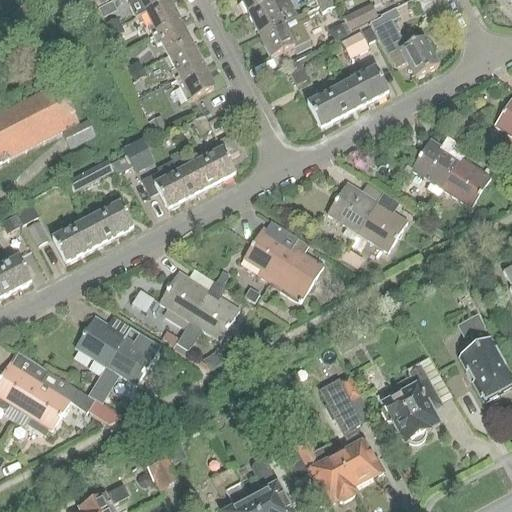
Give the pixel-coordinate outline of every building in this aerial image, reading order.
[(123,0),(134,21),(144,16),(168,3),(166,0),(123,0)] [(237,0),(247,18),(283,0),(237,0)] [(297,20),(294,14),(286,0),(283,0),(247,18),(258,39),(285,26),(297,20)] [(328,0),(316,0),(313,2),(317,10),(330,3),(328,0)] [(511,0),(508,4),(509,5),(499,16),(506,22),(511,16),(511,0)] [(179,26),(168,3),(144,16),(151,29),(147,31),(152,41),(179,26)] [(330,3),(317,10),(320,17),(334,11),(330,3)] [(369,7),(343,22),(350,34),(376,20),(369,7)] [(386,15),(379,19),(380,20),(371,25),(395,72),(405,66),(414,83),(438,71),(423,42),(405,52),(386,15)] [(270,63),(293,51),(309,43),(302,29),(310,24),(306,16),(297,20),(285,26),(258,39),(270,63)] [(104,27),(108,35),(119,29),(115,21),(104,27)] [(190,47),(179,26),(152,41),(156,49),(160,47),(166,60),(190,47)] [(123,36),(119,29),(108,35),(112,42),(123,36)] [(376,42),(369,30),(360,35),(367,47),(376,42)] [(359,36),(340,46),(349,63),(368,53),(359,36)] [(170,75),(175,85),(202,71),(190,47),(166,60),(173,73),(170,75)] [(127,71),(131,78),(142,73),(138,65),(127,71)] [(288,73),(296,89),(308,83),(299,66),(288,73)] [(214,93),(202,71),(175,85),(186,107),(214,93)] [(339,90),(353,115),(387,97),(374,72),(339,90)] [(146,79),(142,73),(131,78),(135,85),(146,79)] [(57,86),(0,115),(0,165),(78,125),(57,86)] [(319,133),(353,115),(339,90),(306,108),(319,133)] [(511,98),(494,128),(511,139),(511,98)] [(191,124),(200,140),(212,134),(203,118),(191,124)] [(159,120),(147,126),(153,138),(165,132),(159,120)] [(86,124),(60,137),(68,152),(93,139),(86,124)] [(187,171),(200,196),(235,177),(226,161),(238,154),(229,138),(206,150),(210,159),(187,171)] [(438,196),(442,191),(460,161),(466,152),(447,140),(441,149),(430,142),(411,172),(432,185),(428,190),(438,196)] [(142,144),(123,154),(134,174),(153,165),(142,144)] [(511,157),(503,151),(496,162),(506,168),(511,158),(511,157)] [(178,176),(187,171),(178,154),(170,159),(172,164),(177,174),(178,176)] [(124,174),(131,171),(125,160),(118,163),(124,174)] [(460,161),(442,191),(472,209),(490,180),(460,161)] [(116,179),(124,174),(118,163),(98,174),(109,194),(120,188),(116,179)] [(167,213),(200,196),(187,171),(178,176),(177,174),(172,164),(157,172),(159,175),(141,184),(149,200),(158,196),(167,213)] [(327,216),(358,235),(383,196),(367,186),(361,196),(346,186),(327,216)] [(358,235),(388,254),(406,224),(393,216),(399,206),(383,196),(358,235)] [(96,217),(84,224),(98,250),(133,232),(119,205),(110,210),(107,205),(93,213),(96,217)] [(31,208),(16,216),(22,228),(37,220),(31,208)] [(0,225),(6,237),(22,228),(16,216),(0,224),(0,225)] [(64,268),(98,250),(84,224),(76,228),(74,223),(60,231),(62,235),(50,242),(64,268)] [(48,244),(37,225),(25,232),(36,251),(48,244)] [(256,279),(270,287),(298,243),(270,226),(266,232),(263,230),(243,261),(261,272),(256,279)] [(298,243),(270,287),(268,289),(299,308),(324,268),(303,256),(308,249),(298,243)] [(363,264),(347,253),(340,264),(356,275),(363,264)] [(0,270),(0,302),(31,286),(18,261),(0,270)] [(511,291),(509,292),(511,296),(511,268),(502,274),(511,291)] [(209,295),(215,285),(194,272),(188,282),(178,275),(170,288),(166,286),(163,291),(166,293),(156,309),(165,315),(162,320),(184,334),(209,295)] [(222,275),(216,285),(223,289),(229,280),(222,275)] [(250,290),(242,302),(253,308),(260,296),(250,290)] [(144,291),(136,305),(151,313),(159,298),(144,291)] [(209,295),(184,334),(178,342),(174,349),(186,357),(199,335),(218,347),(239,314),(209,295)] [(478,318),(459,329),(465,341),(470,338),(478,352),(461,362),(484,405),(511,390),(511,384),(483,330),(484,330),(478,318)] [(95,320),(76,351),(95,363),(88,372),(100,380),(102,375),(125,339),(95,320)] [(272,335),(272,325),(264,325),(264,335),(272,335)] [(149,356),(155,348),(130,331),(125,339),(102,375),(128,392),(132,386),(136,389),(155,360),(149,356)] [(172,338),(167,347),(173,350),(174,349),(178,342),(172,338)] [(10,407),(22,415),(48,374),(18,356),(12,366),(10,365),(0,381),(0,410),(3,412),(8,411),(10,407)] [(383,410),(380,414),(386,425),(391,424),(392,427),(393,426),(404,448),(429,434),(428,433),(438,427),(431,414),(442,409),(421,369),(407,377),(414,391),(382,408),(383,410)] [(84,418),(94,403),(48,374),(22,415),(52,434),(68,408),(84,418)] [(81,375),(81,386),(91,386),(91,376),(81,375)] [(350,380),(322,395),(328,407),(324,409),(332,424),(336,422),(352,453),(335,462),(351,493),(352,492),(385,475),(378,462),(377,461),(373,463),(364,446),(363,446),(355,431),(362,427),(350,405),(360,399),(350,380)] [(121,421),(101,408),(94,403),(86,415),(107,428),(121,421)] [(273,452),(260,429),(247,437),(259,460),(273,452)] [(186,461),(177,444),(164,451),(173,468),(186,461)] [(306,444),(295,450),(327,509),(337,504),(337,505),(343,506),(352,501),(354,497),(352,492),(351,493),(335,462),(328,449),(313,457),(306,444)] [(152,474),(168,465),(161,453),(140,464),(147,477),(152,474)] [(248,505),(251,511),(288,511),(288,510),(291,509),(286,501),(283,503),(273,484),(275,483),(263,462),(251,468),(253,473),(252,474),(264,496),(249,504),(248,505)] [(178,483),(168,465),(152,474),(162,492),(178,483)] [(219,499),(226,495),(234,511),(232,511),(251,511),(248,505),(249,504),(231,472),(210,484),(219,499)] [(111,511),(111,510),(129,501),(123,490),(79,511),(111,511)]
